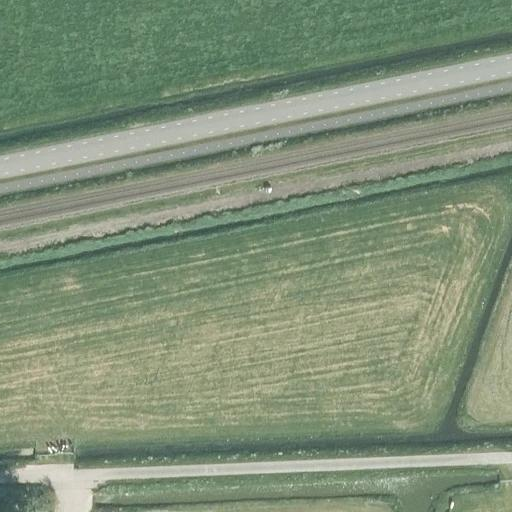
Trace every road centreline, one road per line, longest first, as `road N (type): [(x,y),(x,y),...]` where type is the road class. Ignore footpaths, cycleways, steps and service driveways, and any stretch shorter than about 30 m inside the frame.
road 1 (tertiary): [(0,167),(511,66)]
road 2 (track): [(70,479),(511,456)]
